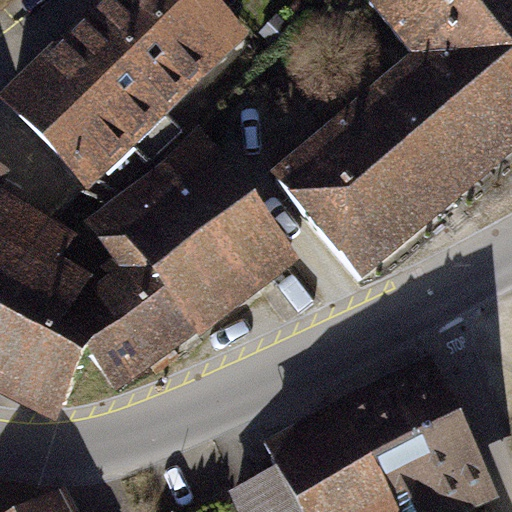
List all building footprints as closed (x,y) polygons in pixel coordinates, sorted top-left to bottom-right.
[(261,49),(212,0),(119,0),(6,110),(99,205),(261,49)] [(511,0),(382,0),(375,6),(426,69),(282,183),(375,299),(511,190),(511,0)] [(19,183),(0,174),(0,403),(68,431),(101,383),(126,404),(309,271),(211,138),(99,235),(124,285),(112,294),(73,277),(87,248),(8,210),(19,183)] [(475,511),(500,501),(439,371),(273,449),(286,476),(231,502),(236,511),(475,511)] [(81,511),(73,496),(41,511),(81,511)]
